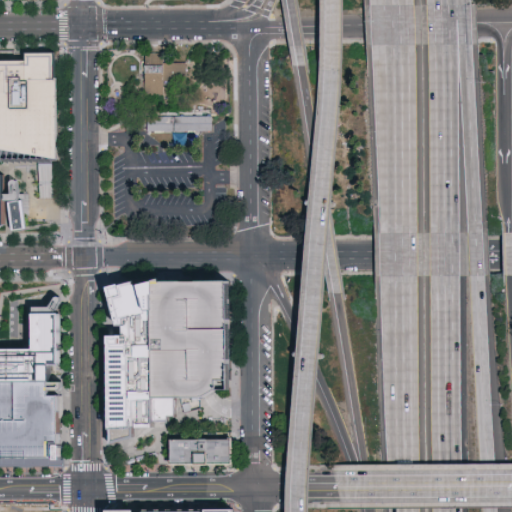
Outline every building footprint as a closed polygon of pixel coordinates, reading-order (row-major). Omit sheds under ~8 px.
[(0,51),(7,52),(7,60),(38,60),(37,48),(63,49),(66,156),(8,143),(7,106),(0,106),(0,51)] [(166,53),(166,64),(188,63),(188,64),(188,83),(166,83),(166,96),(147,96),(146,69),(146,64),(145,53),(146,53),(166,53)] [(214,125),(214,132),(207,132),(149,132),(150,125),(150,117),(207,116),(213,116),(214,125)] [(53,162),(39,161),(38,196),(51,196),(53,162)] [(0,169),(14,169),(14,174),(21,175),(22,211),(23,225),(0,225),(0,169)] [(248,266),(173,267),(176,402),(185,402),(214,401),(245,370),(248,266)] [(126,270),(140,311),(139,323),(127,323),(126,435),(146,429),(146,417),(186,416),(185,402),(176,402),(173,267),(126,270)] [(0,386),(58,385),(59,319),(35,319),(34,351),(0,351),(0,386)] [(58,465),(0,465),(0,386),(58,385),(58,465)] [(176,440),(231,439),(232,464),(177,466),(176,440)]
